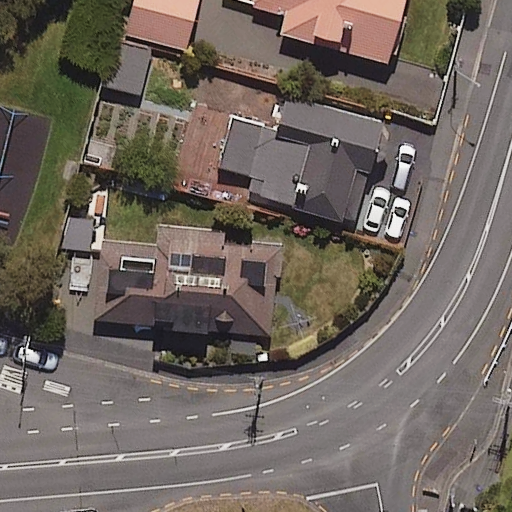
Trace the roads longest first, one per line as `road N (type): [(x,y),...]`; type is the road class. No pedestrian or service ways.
road 1 (tertiary): [(350,406),(412,359),(458,296),(511,139)]
road 2 (residential): [(0,376),(239,443)]
road 3 (tertiary): [(0,466),(239,443)]
